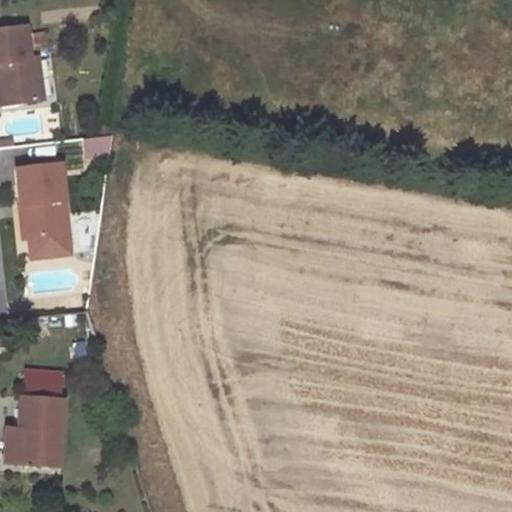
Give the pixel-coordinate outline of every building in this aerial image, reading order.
[(24,24),(0,27),(0,90),(14,88),(16,101),(42,98),(36,55),(29,56),(24,24)] [(14,88),(0,90),(0,103),(16,101),(14,88)] [(84,161),(113,157),(110,137),(82,140),(84,161)] [(67,231),(59,162),(15,167),(19,203),(26,203),(30,236),(67,231)] [(26,203),(19,203),(23,237),(30,236),(26,203)] [(66,248),(66,238),(33,241),(34,250),(66,248)] [(59,397),(16,396),(13,435),(9,435),(7,462),(54,466),(59,397)]
